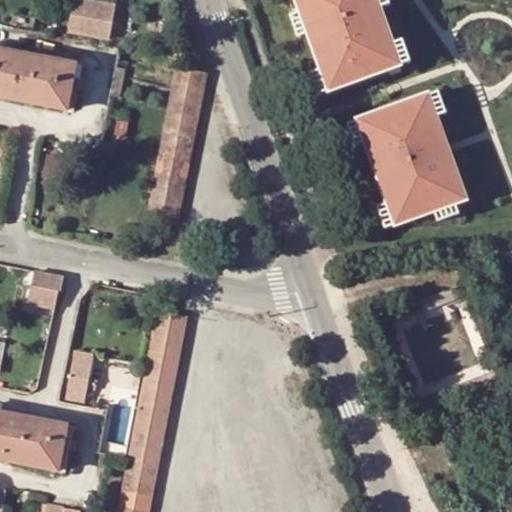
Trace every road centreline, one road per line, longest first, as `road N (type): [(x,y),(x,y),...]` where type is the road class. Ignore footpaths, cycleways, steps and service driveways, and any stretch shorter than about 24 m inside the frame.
road 1 (residential): [(0,242),(309,295)]
road 2 (residential): [(309,295),(214,0)]
road 3 (unknown): [(81,258),(61,309),(45,396),(55,411),(89,420),(84,472)]
road 4 (residential): [(398,511),(309,295)]
